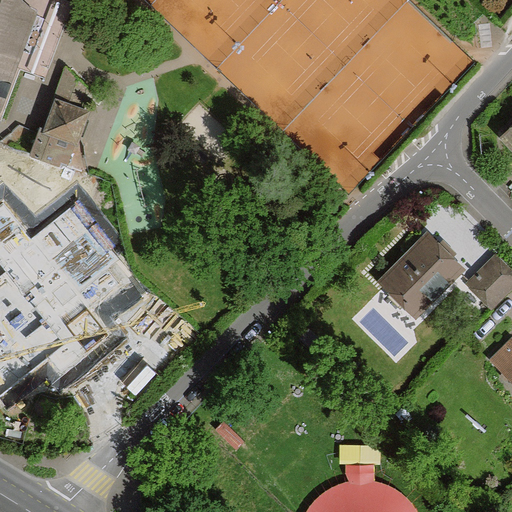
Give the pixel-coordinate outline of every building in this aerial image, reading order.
[(0,0),(0,102),(29,23),(5,0),(0,0)] [(69,68),(47,130),(73,139),(77,141),(88,111),(81,108),(89,87),(69,68)] [(43,129),(35,153),(65,164),(73,139),(47,130),(43,129)] [(0,201),(0,326),(42,378),(56,367),(70,385),(114,351),(103,337),(109,332),(3,200),(0,201)] [(416,314),(462,268),(429,235),(383,281),(416,314)] [(511,271),(497,256),(469,285),(491,308),(511,286),(511,271)] [(511,341),(494,360),(511,378),(511,341)]
